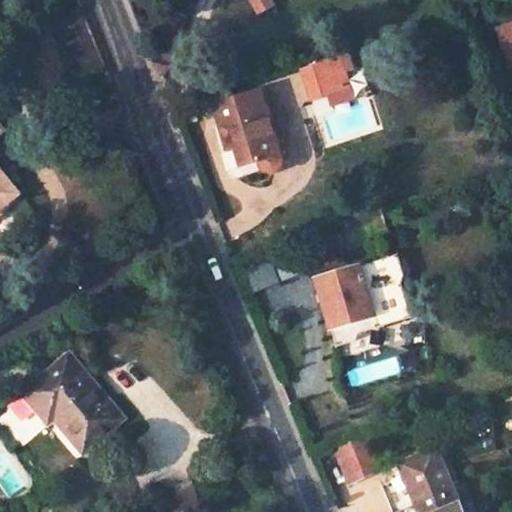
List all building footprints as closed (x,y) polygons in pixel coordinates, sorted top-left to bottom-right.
[(270,7),(266,0),(231,0),(243,21),(270,7)] [(511,24),(498,29),(510,66),(511,64),(511,24)] [(346,53),(340,55),(345,71),(351,69),(346,53)] [(340,55),(302,68),(312,99),(330,94),(343,89),(338,74),(345,71),(340,55)] [(353,98),(345,71),(338,74),(343,89),(330,94),(333,104),(353,98)] [(220,123),(214,125),(231,176),(238,179),(263,171),(264,172),(265,172),(266,172),(267,173),(269,173),(270,173),(271,173),(272,173),(273,173),(274,173),(275,173),(276,173),(277,172),(278,172),(279,171),(280,170),(281,170),(281,169),(282,168),(282,167),(282,166),(283,166),(283,165),(284,164),(284,163),(284,162),(284,161),(285,160),(285,159),(285,158),(285,157),(285,156),(263,87),(214,104),(220,123)] [(0,126),(0,208),(19,193),(0,169),(0,131),(3,129),(0,126)] [(352,245),(353,248),(389,236),(380,207),(343,219),(347,232),(352,245)] [(352,245),(347,232),(318,241),(322,254),(352,245)] [(302,245),(274,257),(283,280),(311,269),(302,245)] [(362,266),(380,327),(412,317),(402,283),(404,275),(398,255),(362,266)] [(271,258),(243,269),(252,293),(280,281),(271,258)] [(362,266),(317,279),(338,346),(357,340),(359,333),(380,327),(362,266)] [(68,353),(22,393),(36,410),(42,405),(54,419),(83,454),(124,419),(68,353)] [(42,405),(36,410),(48,424),(54,419),(42,405)] [(327,449),(343,485),(373,472),(360,439),(359,439),(327,449)] [(401,463),(405,473),(431,462),(428,453),(401,463)] [(431,462),(405,473),(421,511),(465,511),(442,457),(431,462)] [(195,511),(187,484),(161,492),(167,511),(195,511)]
